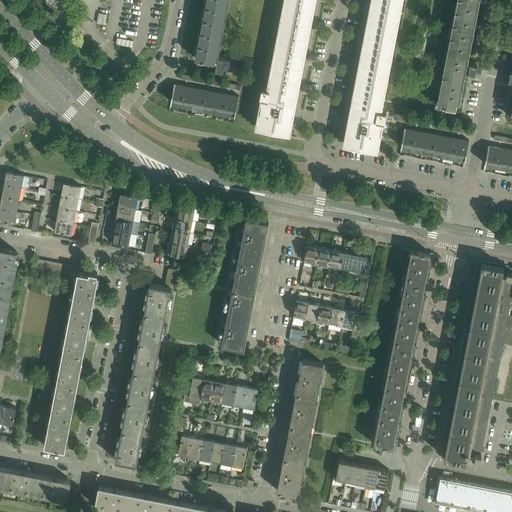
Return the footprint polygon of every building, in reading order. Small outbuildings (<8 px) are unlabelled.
[(51,9),(55,1),(55,0),(45,0),(48,8),(48,9),(49,9),(50,9),(51,9)] [(197,51),(196,58),(198,58),(203,59),(203,60),(205,60),(210,61),(208,68),(218,70),(225,71),(228,71),(230,70),(231,69),(232,67),(233,65),(233,64),(233,63),(232,62),(232,61),(231,60),(231,59),(230,58),(229,58),(228,58),(219,56),(219,54),(229,0),(207,0),(206,7),(204,13),(203,19),(202,26),(201,32),(200,39),(198,45),(197,51)] [(286,0),(277,48),(269,89),(262,87),(262,88),(263,88),(261,97),(260,97),(260,98),(263,99),(258,128),(288,133),(313,0),(286,0)] [(373,0),(353,106),(345,144),(376,150),(381,121),(384,122),(385,121),(384,121),(386,112),(386,111),(379,110),(400,0),(373,0)] [(468,62),(479,0),(457,0),(438,103),(445,104),(445,107),(446,107),(456,108),(457,102),(460,103),(466,71),(479,74),(481,64),(468,62)] [(175,84),(171,103),(172,103),(172,102),(182,104),(186,86),(175,84)] [(196,88),(186,86),(182,104),(193,106),(196,88)] [(207,90),(196,88),(193,106),(203,108),(207,90)] [(217,92),(207,90),(203,108),(214,110),(217,92)] [(228,94),(217,92),(214,110),(225,112),(228,94)] [(238,96),(228,94),(225,112),(235,114),(235,115),(239,96),(238,96)] [(406,128),(405,128),(401,147),(402,147),(412,149),(416,130),(406,129),(406,128)] [(426,133),(416,130),(412,149),(423,151),(426,133)] [(437,135),(426,133),(423,151),(433,153),(437,135)] [(447,137),(437,135),(433,153),(444,155),(447,137)] [(458,139),(447,137),(444,155),(455,157),(458,139)] [(468,141),(458,139),(455,157),(465,159),(466,159),(469,140),(468,140),(468,141)] [(488,145),(485,164),(486,164),(496,166),(499,147),(489,145),(488,145)] [(510,149),(499,147),(496,166),(507,167),(510,149)] [(7,172),(5,184),(22,187),(24,175),(7,172)] [(64,183),(62,195),(79,199),(81,186),(64,183)] [(22,187),(5,184),(2,196),(20,199),(22,187)] [(121,194),(119,206),(136,209),(138,197),(121,194)] [(79,199),(62,195),(59,207),(77,211),(79,199)] [(20,199),(2,196),(0,207),(0,208),(17,212),(20,199)] [(154,200),(151,222),(158,222),(161,201),(154,200)] [(178,205),(175,217),(193,220),(195,208),(178,205)] [(136,209),(119,206),(116,218),(134,222),(136,209)] [(77,211),(59,207),(57,219),(74,222),(77,211)] [(17,212),(0,208),(0,220),(15,224),(17,212)] [(193,220),(175,217),(173,229),(190,233),(193,220)] [(134,222),(116,218),(114,230),(131,234),(134,222)] [(263,254),(267,230),(269,222),(246,218),(244,228),(240,250),(263,254)] [(40,220),(34,219),(32,231),(38,232),(40,220)] [(74,222),(57,219),(55,231),(72,235),(74,222)] [(213,237),(215,225),(207,223),(205,235),(213,237)] [(97,231),(91,229),(89,242),(95,243),(97,231)] [(190,233),(173,229),(171,241),(188,244),(190,233)] [(131,234),(114,230),(112,242),(129,246),(131,234)] [(154,242),(148,240),(146,253),(152,254),(154,242)] [(188,244),(171,241),(168,253),(186,257),(188,244)] [(304,261),(317,263),(321,247),(307,245),(304,261)] [(332,250),(321,247),(317,263),(329,266),(332,250)] [(0,248),(0,341),(17,251),(0,248)] [(431,254),(404,248),(402,258),(409,260),(405,282),(425,286),(431,254)] [(257,286),(261,262),(263,254),(240,250),(234,282),(257,286)] [(344,252),(332,250),(329,266),(341,268),(344,252)] [(355,254),(344,252),(341,268),(352,270),(355,254)] [(367,256),(355,254),(352,270),(364,272),(364,275),(369,276),(371,261),(367,260),(367,256)] [(35,272),(42,274),(44,260),(38,259),(35,272)] [(50,261),(44,260),(42,274),(48,275),(50,261)] [(56,263),(50,261),(48,275),(54,276),(56,263)] [(63,264),(56,263),(54,276),(60,277),(63,264)] [(482,451),(493,397),(511,400),(511,316),(508,316),(511,297),(511,272),(503,271),(504,267),(482,263),(445,457),(466,461),(469,461),(470,457),(467,456),(469,448),(482,451)] [(68,265),(63,264),(60,277),(66,278),(68,265)] [(80,267),(74,266),(71,279),(76,280),(77,280),(79,272),(80,267)] [(168,268),(167,275),(180,278),(181,271),(168,268)] [(89,274),(79,272),(77,280),(76,280),(75,288),(96,292),(99,276),(97,276),(98,273),(90,272),(89,274)] [(180,278),(167,275),(166,281),(179,283),(180,278)] [(179,283),(166,281),(165,286),(165,287),(171,288),(178,289),(179,283)] [(251,317),(255,293),(257,286),(234,282),(228,313),(251,317)] [(425,286),(405,282),(399,314),(419,318),(425,286)] [(150,283),(148,291),(144,313),(165,317),(171,288),(165,287),(165,286),(150,283)] [(75,288),(74,294),(69,319),(90,323),(96,292),(75,288)] [(294,316),(307,318),(310,302),(297,300),(294,316)] [(322,305),(310,302),(307,318),(318,321),(322,305)] [(333,307),(322,305),(318,321),(330,323),(333,307)] [(345,309),(333,307),(330,323),(342,325),(345,309)] [(357,311),(345,309),(342,325),(353,327),(354,326),(355,321),(356,315),(357,311)] [(144,313),(143,320),(139,342),(160,346),(165,317),(144,313)] [(244,349),(249,325),(251,317),(228,313),(222,345),(244,349)] [(419,318),(399,314),(393,346),(412,350),(419,318)] [(69,319),(68,325),(63,351),(83,355),(90,323),(69,319)] [(301,343),(303,331),(292,329),(291,336),(290,336),(289,341),(301,343)] [(139,342),(137,349),(133,371),(154,375),(160,346),(139,342)] [(337,350),(338,344),(327,342),(325,348),(337,350)] [(412,350),(393,346),(386,378),(406,382),(412,350)] [(63,351),(62,357),(57,383),(77,387),(83,355),(63,351)] [(299,379),(296,393),(318,397),(324,364),(303,360),(300,373),(298,373),(297,379),(299,379)] [(133,371),(132,379),(127,401),(148,405),(154,375),(133,371)] [(205,378),(194,376),(189,375),(186,392),(185,392),(184,401),(200,404),(201,398),(205,378)] [(216,380),(205,378),(201,398),(212,400),(216,380)] [(406,382),(386,378),(380,411),(400,414),(406,382)] [(228,382),(216,380),(212,400),(224,402),(228,382)] [(238,384),(228,382),(224,402),(234,404),(238,384)] [(57,383),(56,388),(51,414),(71,418),(77,387),(57,383)] [(248,386),(238,384),(234,404),(244,406),(248,386)] [(258,388),(248,386),(244,406),(254,408),(258,388)] [(293,412),(290,424),(312,428),(318,397),(296,393),(294,406),(292,406),(291,411),(293,412)] [(127,401),(126,408),(122,430),(143,434),(148,405),(127,401)] [(16,408),(6,406),(2,422),(13,424),(16,408)] [(400,414),(380,411),(374,443),(394,447),(400,414)] [(51,414),(48,426),(45,446),(65,450),(71,418),(51,414)] [(286,444),(284,458),(305,462),(312,428),(290,424),(287,438),(285,438),(284,444),(286,444)] [(122,430),(120,437),(116,459),(137,464),(143,434),(122,430)] [(180,446),(179,452),(178,454),(190,457),(194,437),(182,434),(181,440),(180,446)] [(205,439),(194,437),(190,457),(201,459),(205,439)] [(216,441),(205,439),(201,459),(212,461),(216,441)] [(226,443),(216,441),(212,461),(223,463),(226,443)] [(237,445),(226,443),(223,463),(233,465),(237,445)] [(247,447),(237,445),(233,465),(243,467),(247,447)] [(305,462),(284,458),(281,471),(279,471),(278,476),(280,477),(277,491),(299,495),(305,462)] [(350,462),(345,461),(339,460),(336,478),(346,480),(350,462)] [(360,464),(351,462),(350,462),(346,480),(356,482),(360,464)] [(369,466),(361,464),(360,464),(356,482),(366,484),(369,466)] [(379,468),(374,467),(369,466),(366,484),(376,486),(379,468)] [(37,474),(5,468),(1,487),(33,494),(37,474)] [(389,470),(384,469),(379,468),(376,486),(386,488),(389,470)] [(71,480),(37,474),(33,494),(68,500),(71,480)] [(210,475),(209,481),(218,483),(219,476),(210,475)] [(222,476),(220,483),(228,485),(229,477),(222,476)] [(511,511),(511,490),(441,477),(436,500),(500,511),(511,511)] [(129,492),(99,486),(95,505),(125,511),(129,492)] [(156,511),(159,497),(129,492),(125,511),(129,511),(156,511)] [(189,511),(191,504),(159,497),(156,511),(189,511)]
